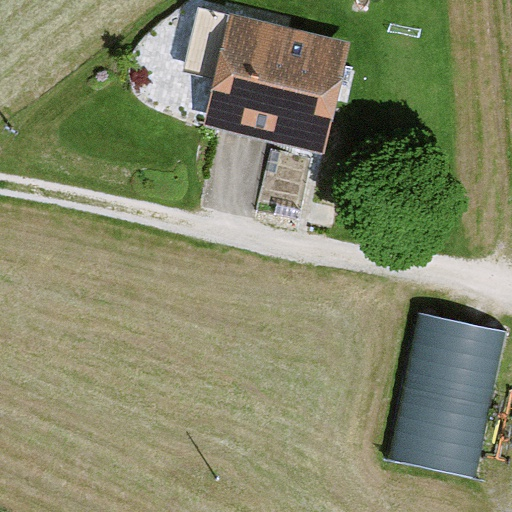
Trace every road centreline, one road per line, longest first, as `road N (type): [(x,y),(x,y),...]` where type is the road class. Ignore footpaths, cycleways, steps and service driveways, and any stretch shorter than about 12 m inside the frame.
road 1 (track): [(0,189),(511,280)]
road 2 (track): [(511,191),(490,0)]
